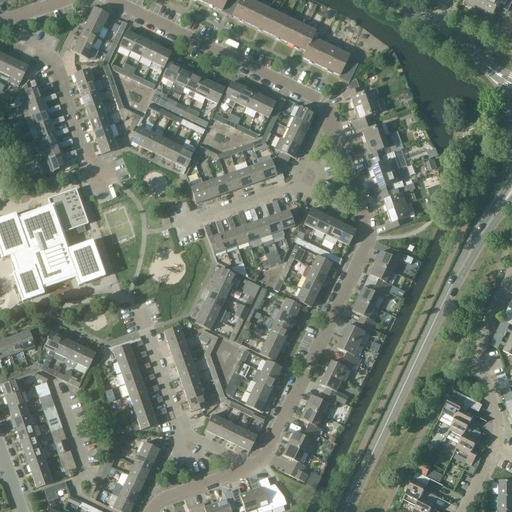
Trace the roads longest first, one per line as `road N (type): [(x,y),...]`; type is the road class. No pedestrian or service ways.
road 1 (residential): [(262,464),(367,245),(369,227),(329,107)]
road 2 (tertiary): [(343,511),(462,262),(511,191)]
road 3 (residential): [(329,107),(112,0)]
road 4 (residential): [(262,464),(182,433),(146,331)]
road 5 (residential): [(98,186),(53,61),(28,42),(20,16)]
road 6 (residential): [(492,450),(497,420),(477,347),(511,273)]
road 7 (residential): [(198,219),(293,186),(329,107)]
road 8 (residential): [(150,511),(164,499),(262,464)]
